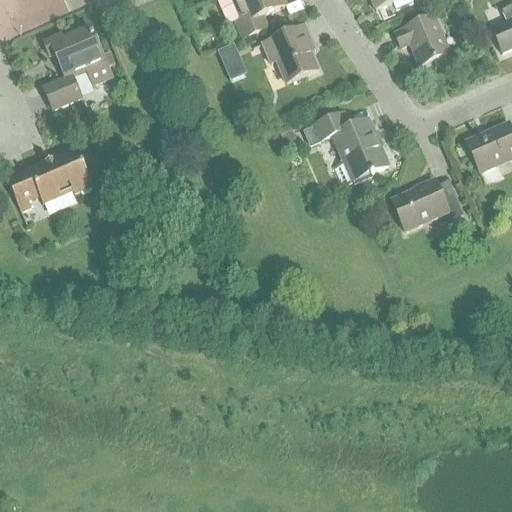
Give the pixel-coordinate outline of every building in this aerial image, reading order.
[(216,0),(224,0),(235,23),(237,29),(242,41),(267,31),(261,18),(285,8),(281,0),(215,0),(216,1),(216,0)] [(369,0),(375,12),(392,5),(395,12),(411,5),(408,0),(369,0)] [(511,6),(501,12),(506,25),(490,32),(501,56),(511,51),(511,6)] [(419,69),(434,63),(435,67),(438,70),(443,71),(447,69),(449,66),(449,61),(447,57),(449,56),(432,19),(403,32),(403,33),(394,37),(400,51),(409,47),(419,69)] [(286,86),(317,73),(305,45),(311,42),(304,28),(261,46),(270,66),(276,63),(286,86)] [(473,28),(461,33),(466,44),(478,39),(473,28)] [(101,57),(89,29),(61,41),(59,36),(43,43),(49,58),(54,56),(64,80),(42,90),(52,112),(80,100),(71,79),(86,72),(93,88),(111,80),(106,69),(104,64),(101,57)] [(233,47),(216,54),(222,68),(239,61),(233,47)] [(108,54),(101,57),(104,64),(106,69),(113,66),(108,54)] [(410,89),(407,94),(411,98),(416,98),(418,93),(415,88),(410,89)] [(387,169),(367,122),(349,130),(343,116),(303,133),(310,148),(332,139),(343,165),(333,170),(342,189),(387,169)] [(511,133),(511,134),(508,126),(465,145),(479,175),(511,160),(511,133)] [(288,128),(277,132),(284,148),(295,144),(288,128)] [(73,198),(92,190),(76,152),(6,182),(20,215),(30,210),(27,204),(39,200),(42,208),(72,195),(73,198)] [(450,223),(462,218),(447,183),(436,188),(434,183),(390,202),(404,234),(447,215),(450,223)]
